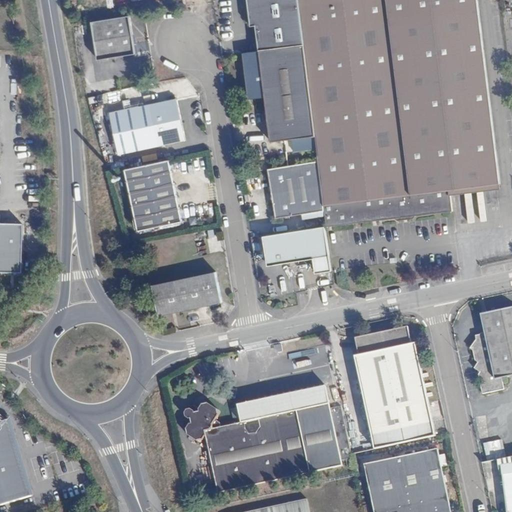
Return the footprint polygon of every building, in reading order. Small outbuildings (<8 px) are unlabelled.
[(298,0),(248,0),(252,25),(257,25),(260,52),(304,45),(298,0)] [(298,0),(304,45),(315,136),(318,161),(326,225),(327,227),(392,219),(463,210),(460,189),(501,185),(500,174),(484,50),(477,0),(298,0)] [(130,16),(92,21),(98,59),(136,53),(130,16)] [(260,52),(244,54),(250,100),(266,98),(272,143),(315,136),(304,45),(260,52)] [(100,105),(99,98),(92,99),(93,106),(100,105)] [(117,154),(185,141),(178,99),(110,112),(117,154)] [(124,171),(135,232),(181,223),(169,162),(124,171)] [(314,162),(265,169),(268,187),(269,191),(273,218),(321,210),(314,162)] [(0,272),(23,273),(25,225),(0,224),(0,272)] [(264,236),(266,255),(276,263),(313,258),(315,273),(331,271),(326,226),(264,236)] [(276,263),(266,255),(267,264),(276,263)] [(222,302),(215,272),(151,286),(158,316),(222,302)] [(480,395),(504,390),(502,379),(511,376),(511,309),(479,315),(483,334),(479,335),(468,349),(472,353),(474,362),(477,364),(477,365),(473,370),(478,374),(476,377),(477,382),(481,384),(481,385),(478,388),(480,395)] [(411,344),(408,326),(356,337),(360,355),(356,356),(369,418),(429,405),(416,344),(411,344)] [(204,443),(207,439),(219,493),(325,470),(307,392),(238,408),(242,426),(223,430),(223,425),(219,423),(219,422),(221,420),(221,418),(220,413),(209,406),(205,407),(201,412),(201,415),(197,415),(193,412),(190,413),(188,416),(188,418),(192,421),(193,426),(191,426),(187,432),(188,437),(199,444),(204,443)] [(0,505),(36,495),(15,428),(13,430),(8,423),(4,419),(0,415),(0,505)] [(366,465),(368,473),(376,511),(386,511),(452,498),(440,448),(366,465)] [(357,467),(359,476),(368,473),(366,465),(357,467)] [(331,511),(328,495),(251,511),(331,511)]
